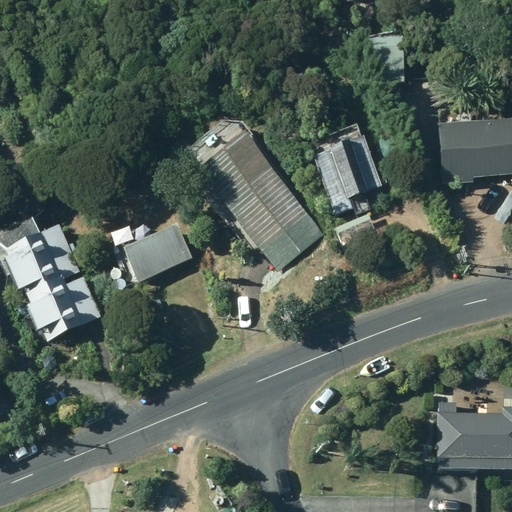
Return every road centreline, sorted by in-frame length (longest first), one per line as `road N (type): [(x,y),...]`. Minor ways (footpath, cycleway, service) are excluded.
road 1 (tertiary): [(245,386),(425,314),(511,293)]
road 2 (tertiary): [(0,485),(245,386)]
road 3 (unclassified): [(291,511),(245,386)]
